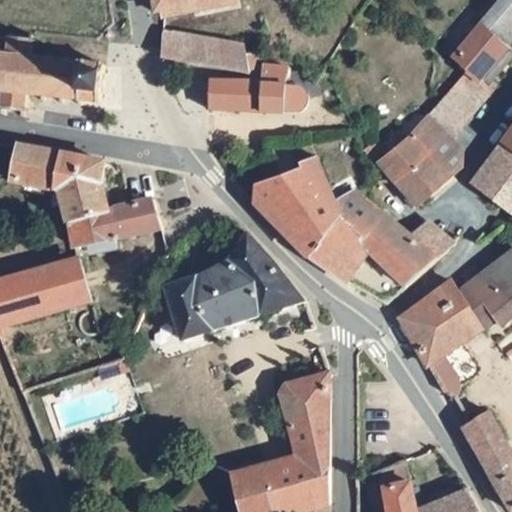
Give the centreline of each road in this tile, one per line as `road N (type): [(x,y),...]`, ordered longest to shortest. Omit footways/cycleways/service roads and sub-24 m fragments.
road 1 (tertiary): [(351,310),(376,327),(497,511)]
road 2 (tertiary): [(196,161),(351,310)]
road 3 (unclassified): [(351,310),(341,345),(341,511)]
road 4 (residential): [(0,129),(196,161)]
road 5 (tertiary): [(136,0),(156,98),(196,161)]
